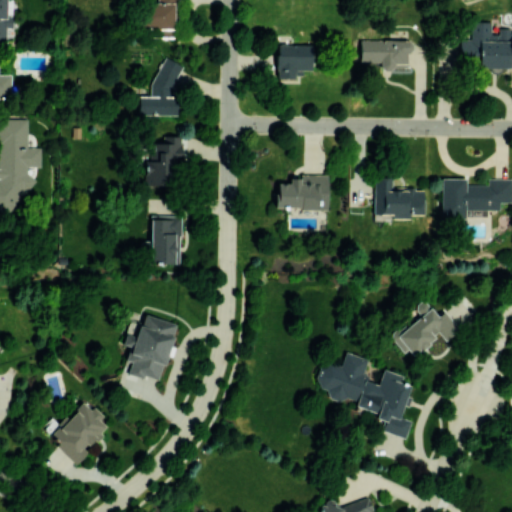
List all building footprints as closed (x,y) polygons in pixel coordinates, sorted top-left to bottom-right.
[(0,0),(0,38),(5,39),(5,27),(12,27),(11,18),(5,18),(5,0),(0,0)] [(173,29),(173,0),(177,0),(176,0),(156,0),(157,2),(144,2),(144,28),(173,29)] [(509,27),(498,28),(498,33),(490,33),(490,21),(471,21),(471,38),(459,39),(459,55),(478,54),(478,67),(487,67),(488,72),(499,72),(499,68),(510,67),(509,27)] [(359,61),(380,61),(380,68),(406,68),(406,52),(411,52),(411,40),(359,39),(359,61)] [(310,70),(311,44),(275,44),(275,77),(294,77),(294,69),(310,70)] [(137,114),(175,115),(176,95),(175,95),(176,61),(155,60),(154,96),(137,95),(137,114)] [(0,73),(0,97),(9,97),(9,74),(0,73)] [(27,147),(27,118),(0,117),(0,206),(13,207),(13,193),(31,194),(31,176),(26,176),(26,166),(40,167),(40,147),(27,147)] [(144,185),(162,184),(162,181),(170,181),(170,160),(181,159),(180,135),(162,136),(162,142),(148,142),(149,160),(144,161),(144,185)] [(327,175),(298,174),(298,178),(288,177),(288,183),(275,183),(274,208),(326,209),(327,175)] [(373,216),(408,215),(408,214),(423,214),(423,187),(390,187),(389,178),(373,178),(373,216)] [(511,178),(487,178),(487,184),(465,184),(465,178),(440,178),(440,216),(465,217),(465,209),(499,209),(499,201),(511,202),(511,178)] [(179,215),(150,215),(149,263),(179,263),(179,215)] [(390,336),(408,358),(438,333),(443,340),(457,328),(441,308),(434,314),(422,299),(412,307),(418,313),(390,336)] [(176,324),(144,313),(140,325),(129,321),(122,343),(129,346),(124,359),(130,361),(127,371),(157,382),(176,324)] [(404,437),(410,420),(398,417),(408,384),(399,382),(402,375),(381,369),(377,381),(361,377),(366,358),(343,351),(339,365),(321,359),(314,386),(327,389),(325,394),(355,403),(354,406),(376,412),(374,418),(382,420),(379,430),(404,437)] [(74,462),(86,451),(83,448),(108,424),(92,407),(89,409),(82,401),(48,434),(74,462)]
